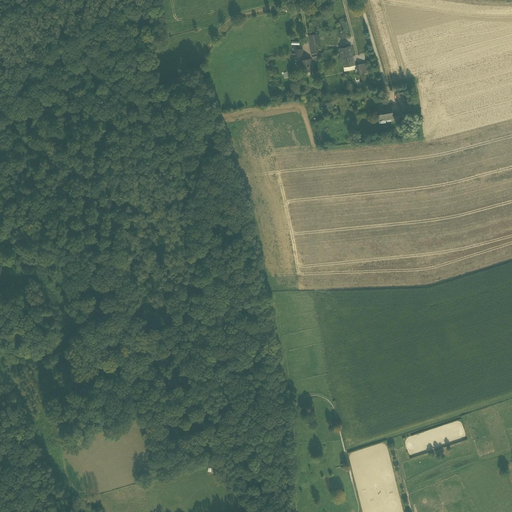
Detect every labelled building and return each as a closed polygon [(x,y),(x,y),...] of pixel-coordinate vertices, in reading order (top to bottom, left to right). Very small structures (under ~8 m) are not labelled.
[(341,22),(344,33),(346,33),(350,32),(347,20),(341,22)] [(338,50),(343,68),(354,65),(349,47),(338,50)] [(300,63),(302,72),(312,71),(310,59),(300,61),(298,62),(298,64),(300,63)] [(356,63),(358,71),(365,70),(363,61),(356,63)] [(397,94),(401,112),(402,112),(411,110),(412,110),(407,91),(397,93),(397,94)] [(376,109),(378,121),(390,119),(393,119),(392,113),(391,106),(376,109)] [(411,110),(402,112),(403,119),(411,117),(411,110)] [(391,121),(403,119),(402,112),(401,112),(392,113),(393,119),(390,119),(391,121)]
